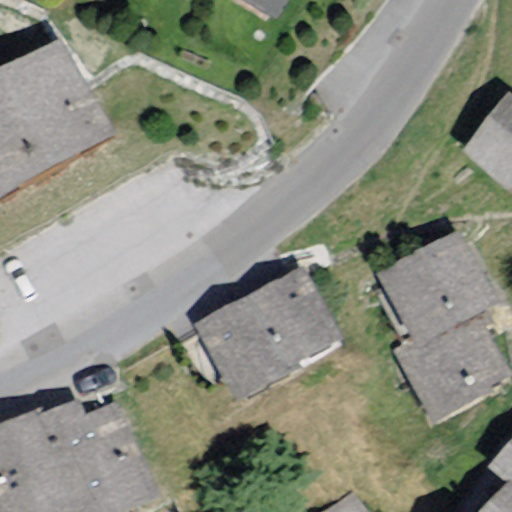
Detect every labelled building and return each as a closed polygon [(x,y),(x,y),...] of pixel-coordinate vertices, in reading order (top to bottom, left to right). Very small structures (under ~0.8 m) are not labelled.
[(228,0),(288,32),(305,0),(228,0)] [(0,217),(122,150),(69,54),(0,92),(0,217)] [(511,118),(474,166),(511,196),(511,118)] [(425,364),(487,333),(503,325),(467,256),(390,295),(425,364)] [(353,361),(311,283),(259,310),(301,389),(353,361)] [(301,389),(259,310),(208,336),(250,415),(301,389)] [(511,402),(511,382),(487,333),(425,364),(409,373),(442,438),(511,402)] [(92,511),(65,444),(56,421),(0,443),(0,508),(1,511),(92,511)] [(157,511),(121,422),(65,444),(92,511),(157,511)] [(511,466),(497,481),(511,493),(511,466)] [(511,511),(511,501),(501,511),(511,511)] [(361,511),(354,503),(341,511),(361,511)]
